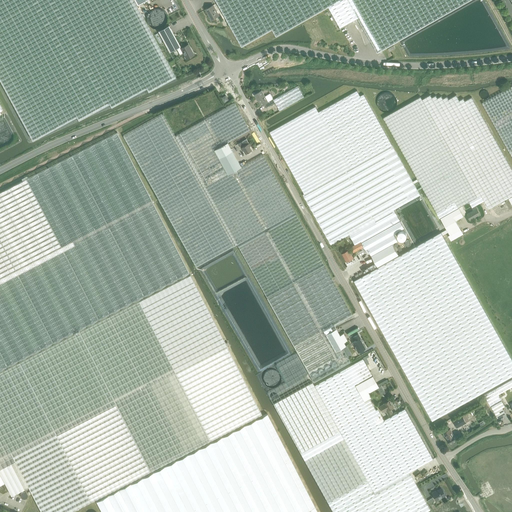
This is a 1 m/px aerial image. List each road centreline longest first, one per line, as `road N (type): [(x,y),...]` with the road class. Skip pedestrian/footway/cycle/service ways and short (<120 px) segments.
road 1 (tertiary): [(443,458),(246,107)]
road 2 (unclassified): [(511,57),(388,63),(283,47),(228,68)]
road 3 (tertiary): [(221,72),(0,169)]
